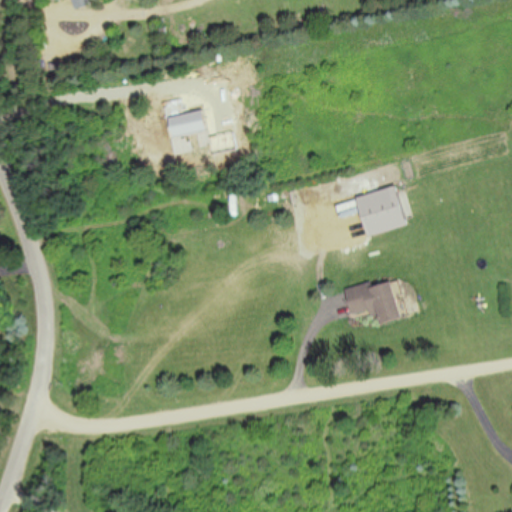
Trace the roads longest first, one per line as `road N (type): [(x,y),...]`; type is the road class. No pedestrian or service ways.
road 1 (residential): [(45,425),(124,431),(511,364)]
road 2 (residential): [(11,511),(45,425),(54,314),(0,143)]
